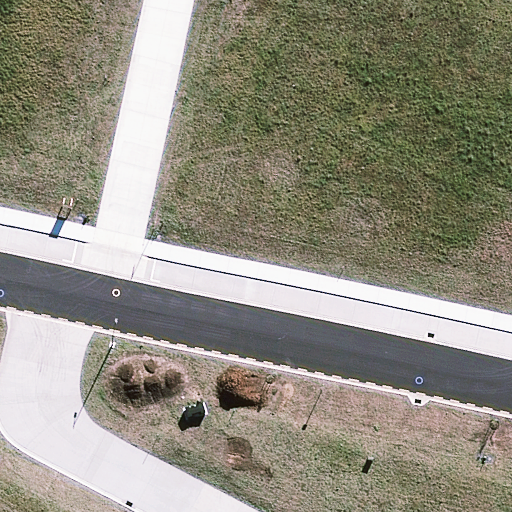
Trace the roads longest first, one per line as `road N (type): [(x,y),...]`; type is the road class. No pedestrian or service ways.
road 1 (residential): [(108,301),(511,385)]
road 2 (residential): [(227,511),(87,438),(66,412),(47,361),(62,292)]
road 3 (residential): [(108,301),(161,0)]
